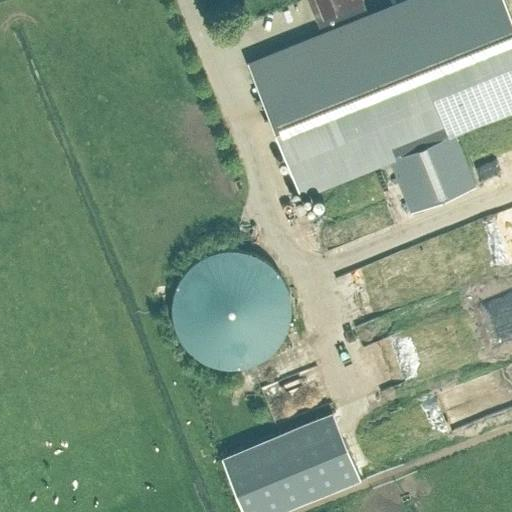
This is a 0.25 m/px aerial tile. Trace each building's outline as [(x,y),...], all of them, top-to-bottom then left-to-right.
[(308,0),(323,34),(246,65),(298,193),(387,157),(408,210),(474,185),(453,130),(511,106),(511,21),(503,0),(406,0),(369,15),(362,0),(308,0)] [(511,209),(489,217),(503,260),(511,257),(511,209)] [(339,243),(357,235),(348,216),(331,225),(339,243)] [(277,344),(287,326),(289,305),(284,285),(273,267),(256,255),(236,248),(215,250),(196,258),(181,272),(171,291),(169,311),(173,332),(185,349),(202,362),(222,368),(242,367),(262,359),(277,344)] [(364,314),(402,312),(401,279),(363,281),(364,314)] [(463,350),(482,350),(482,311),(463,311),(463,350)] [(386,348),(370,353),(378,376),(368,379),(373,396),(391,390),(385,373),(394,370),(386,348)] [(339,397),(235,442),(270,511),(280,511),(371,468),(339,397)]
